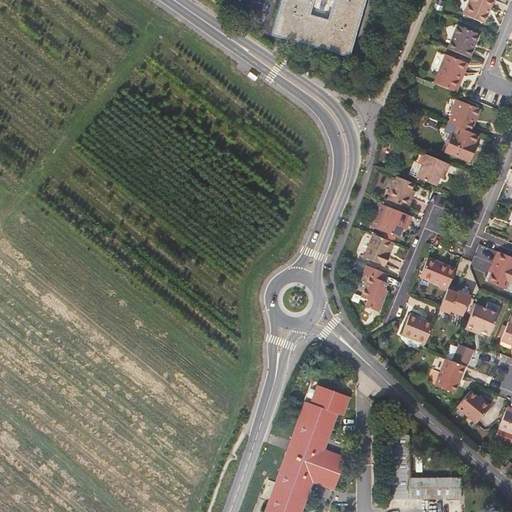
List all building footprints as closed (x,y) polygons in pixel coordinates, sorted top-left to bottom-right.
[(280,0),(271,36),(349,58),(365,0),(280,0)] [(467,0),(462,13),(484,21),(492,0),(467,0)] [(447,47),(468,56),(471,50),(469,46),(471,40),(474,41),(478,32),(457,23),(447,47)] [(444,53),(432,82),(434,83),(455,92),(463,72),(460,71),(464,61),(444,53)] [(457,126),(471,132),(474,125),(471,121),(477,107),(458,100),(448,123),(457,126)] [(471,121),(474,125),(480,109),(477,107),(471,121)] [(471,132),(457,126),(453,135),(451,134),(444,151),(470,161),(475,151),(472,150),(474,144),(478,135),(471,132)] [(450,164),(423,152),(418,163),(422,165),(417,178),(436,185),(442,170),(447,172),(450,164)] [(415,183),(396,176),(386,199),(405,207),(410,196),(415,183)] [(388,206),(381,203),(371,226),(379,229),(388,206)] [(412,216),(388,206),(379,229),(384,231),(392,235),(397,237),(399,238),(402,230),(403,228),(406,221),(410,222),(412,216)] [(381,237),(394,242),(397,237),(392,235),(384,231),(381,237)] [(381,237),(374,234),(364,258),(381,265),(387,251),(390,252),(394,242),(381,237)] [(481,243),(473,265),(487,271),(496,249),(481,243)] [(511,256),(498,251),(495,259),(497,260),(492,273),(488,282),(505,289),(509,281),(511,282),(511,256)] [(439,287),(447,290),(448,288),(456,268),(428,257),(420,276),(440,284),(439,287)] [(387,273),(366,265),(363,273),(369,276),(361,297),(368,299),(365,306),(379,311),(388,291),(385,289),(388,282),(384,281),(387,273)] [(447,290),(439,309),(449,313),(450,311),(462,316),(471,295),(468,294),(461,291),(457,290),(457,292),(448,288),(447,290)] [(475,303),(465,328),(472,331),(474,327),(490,333),(498,313),(475,303)] [(425,344),(434,323),(419,317),(419,315),(412,311),(403,334),(425,344)] [(511,322),(508,321),(500,340),(511,345),(511,322)] [(474,327),(472,331),(488,338),(490,333),(474,327)] [(457,347),(451,345),(449,351),(454,353),(457,347)] [(454,353),(449,351),(446,358),(451,360),(454,353)] [(446,358),(445,358),(434,385),(454,393),(458,384),(465,366),(451,360),(446,358)] [(465,366),(458,384),(461,385),(468,367),(465,366)] [(312,403),(318,386),(315,384),(309,402),(312,403)] [(304,400),(263,511),(301,511),(307,495),(304,494),(310,478),(334,487),(345,457),(324,450),(321,448),(325,436),(329,437),(337,415),(340,416),(347,396),(318,386),(312,403),(309,402),(304,400)] [(470,391),(457,407),(476,423),(491,405),(482,397),(480,399),(470,391)] [(347,396),(340,416),(342,417),(350,397),(347,396)] [(511,407),(508,405),(501,422),(498,429),(511,434),(511,407)] [(408,434),(387,434),(388,499),(460,498),(460,477),(408,477),(408,434)] [(324,450),(329,437),(325,436),(321,448),(324,450)] [(304,494),(307,495),(312,483),(333,490),(334,487),(310,478),(304,494)]
